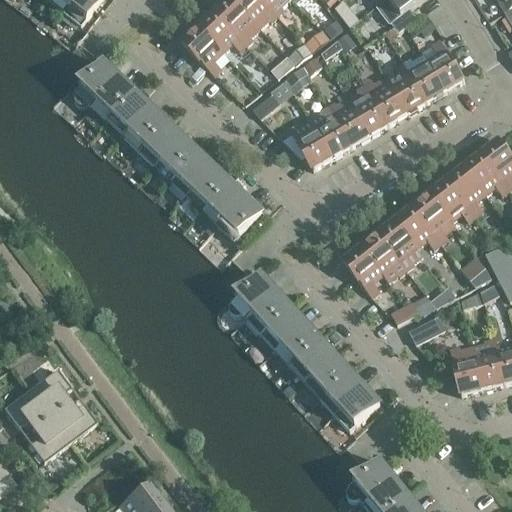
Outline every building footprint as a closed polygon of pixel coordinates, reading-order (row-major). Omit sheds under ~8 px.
[(48,0),(45,4),(63,18),(76,0),(48,0)] [(76,0),(63,18),(80,32),(104,0),(76,0)] [(271,26),(278,20),(259,0),(231,0),(231,1),(261,33),(270,25),(271,26)] [(259,0),(278,20),(285,13),(284,12),(292,3),(289,0),(259,0)] [(341,1),(340,0),(339,0),(327,0),(323,4),(330,11),(341,1)] [(371,0),(378,10),(391,0),(371,0)] [(418,23),(411,13),(429,0),(391,0),(378,10),(395,31),(386,38),(391,45),(400,38),(399,37),(418,23)] [(511,0),(494,0),(505,17),(511,13),(511,0)] [(231,1),(215,16),(247,50),(254,43),(253,42),(261,33),(231,1)] [(199,31),(224,57),(233,49),(240,56),(247,50),(215,16),(199,31)] [(425,39),(436,31),(429,21),(418,29),(425,39)] [(336,24),(323,35),(331,44),(344,33),(336,24)] [(199,31),(183,47),(215,81),(223,73),(216,65),(224,57),(199,31)] [(305,48),(313,57),(313,58),(331,44),(323,35),(323,34),(305,48)] [(338,44),(338,45),(344,52),(347,56),(357,49),(348,37),(338,44)] [(326,64),(344,52),(338,45),(322,58),(326,64)] [(446,97),(465,85),(442,45),(432,51),(438,60),(427,66),(446,97)] [(305,48),(288,62),(295,70),(296,71),(313,57),(305,48)] [(427,108),(446,97),(427,66),(423,58),(413,65),(412,63),(404,68),(427,108)] [(295,70),(288,62),(288,61),(272,74),(280,83),(295,70)] [(304,71),(304,72),(309,78),(311,81),(323,71),(316,62),(304,71)] [(105,67),(76,96),(75,98),(75,99),(74,101),(74,102),(75,104),(75,105),(76,106),(77,107),(78,108),(79,109),(80,109),(82,110),(84,109),(85,109),(87,108),(88,107),(93,112),(121,82),(105,67)] [(427,108),(404,68),(395,73),(401,82),(390,88),(408,119),(427,108)] [(292,91),(309,78),(304,72),(287,85),(292,91)] [(93,112),(109,127),(137,97),(121,82),(93,112)] [(408,119),(390,88),(387,82),(376,89),(374,85),(366,90),(389,130),(408,119)] [(358,96),(348,102),(371,141),(389,130),(366,90),(358,95),(358,96)] [(109,127),(124,142),(152,112),(137,97),(109,127)] [(273,99),(273,100),(254,115),(261,124),(281,109),(273,99)] [(371,141),(348,102),(338,108),(337,107),(329,112),(352,152),(371,141)] [(124,142),(140,156),(168,127),(152,112),(124,142)] [(329,112),(310,123),(334,163),(352,152),(329,112)] [(310,123),(290,135),(314,175),(334,163),(310,123)] [(140,156),(156,171),(184,142),(168,127),(140,156)] [(156,171),(172,186),(200,157),(184,142),(156,171)] [(482,158),(510,195),(511,193),(511,181),(511,180),(511,160),(500,144),(482,158)] [(172,186),(187,202),(215,172),(200,157),(172,186)] [(510,195),(482,158),(465,171),(487,200),(496,192),(503,200),(510,195)] [(487,200),(465,171),(448,185),(476,221),(484,215),(477,207),(487,200)] [(187,202),(203,216),(231,187),(215,172),(187,202)] [(476,221),(448,185),(430,198),(453,226),(462,219),(469,227),(476,221)] [(203,216),(219,231),(247,202),(231,187),(203,216)] [(457,233),(453,226),(430,198),(413,212),(442,248),(449,242),(448,240),(457,233)] [(247,202),(219,231),(235,247),(263,218),(247,202)] [(442,248),(413,212),(396,225),(418,253),(428,246),(434,254),(442,248)] [(418,253),(396,225),(379,238),(408,275),(415,269),(409,261),(418,253)] [(408,275),(379,238),(362,251),(384,280),(390,287),(399,279),(401,280),(408,275)] [(384,280),(362,251),(344,265),(373,302),(381,295),(375,287),(384,280)] [(511,266),(505,252),(487,261),(511,307),(511,305),(511,266)] [(486,273),(470,286),(475,293),(491,284),(486,273)] [(251,289),(232,307),(230,309),(230,311),(229,312),(230,314),(230,315),(231,317),(232,318),(233,319),(234,320),(236,320),(237,320),(238,320),(240,320),(242,319),(243,318),(247,323),(277,296),(262,279),(251,289)] [(484,296),(491,311),(502,305),(495,290),(484,296)] [(448,292),(430,306),(436,313),(457,303),(448,292)] [(247,323),(262,339),(292,312),(277,296),(247,323)] [(462,305),(462,306),(464,313),(484,308),(481,296),(462,305)] [(413,307),(419,319),(420,321),(436,313),(430,306),(426,300),(413,307)] [(4,305),(0,308),(0,309),(5,317),(10,313),(4,305)] [(390,318),(397,330),(419,319),(413,307),(413,306),(390,318)] [(292,312),(262,339),(277,355),(307,328),(292,312)] [(410,335),(416,349),(446,336),(440,322),(410,335)] [(307,328),(277,355),(291,371),(321,344),(307,328)] [(503,340),(493,342),(494,344),(505,389),(511,387),(511,350),(506,352),(503,342),(503,340)] [(485,346),(473,349),(476,359),(484,394),(505,389),(494,344),(493,342),(484,344),(485,346)] [(291,371),(306,388),(336,360),(321,344),(291,371)] [(461,350),(450,353),(451,355),(462,400),(484,394),(476,359),(473,349),(461,352),(461,350)] [(306,388),(321,403),(351,376),(336,360),(306,388)] [(51,421),(68,408),(62,400),(72,393),(58,374),(31,394),(51,421)] [(321,403),(335,419),(365,392),(351,376),(321,403)] [(296,395),(290,388),(282,395),(289,402),(296,395)] [(365,392),(335,419),(351,436),(381,409),(365,392)] [(51,421),(31,394),(4,414),(18,433),(27,426),(33,434),(51,421)] [(51,421),(71,448),(98,428),(83,409),(74,416),(68,408),(51,421)] [(51,421),(33,434),(39,442),(30,449),(44,468),(71,448),(51,421)] [(0,488),(12,479),(0,463),(0,488)] [(369,475),(349,491),(347,494),(347,495),(347,497),(347,498),(347,500),(348,501),(348,502),(350,504),(351,505),(353,505),(354,505),(355,505),(357,505),(358,504),(360,504),(364,509),(395,483),(381,465),(369,475)] [(364,509),(366,511),(394,511),(409,500),(395,483),(364,509)] [(119,510),(120,511),(154,511),(162,506),(149,488),(119,510)] [(394,511),(418,511),(409,500),(394,511)]
